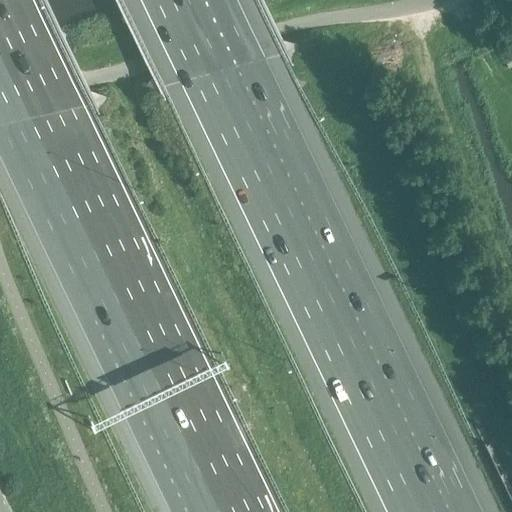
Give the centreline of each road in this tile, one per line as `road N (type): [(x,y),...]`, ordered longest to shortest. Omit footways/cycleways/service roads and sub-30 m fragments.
road 1 (motorway): [(425,511),(179,0)]
road 2 (motorway): [(0,38),(226,511)]
road 3 (unclassified): [(439,0),(276,28),(0,97)]
road 4 (track): [(392,12),(511,302)]
